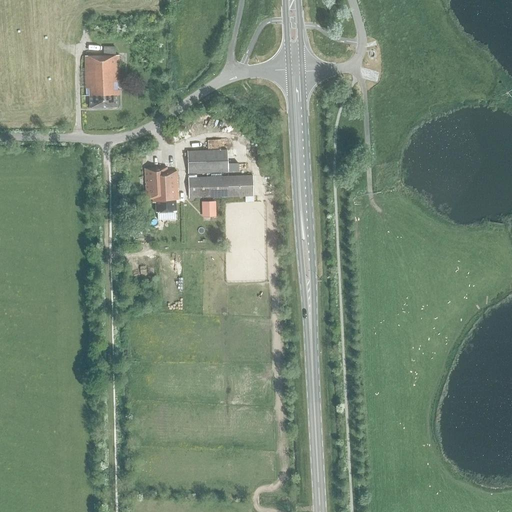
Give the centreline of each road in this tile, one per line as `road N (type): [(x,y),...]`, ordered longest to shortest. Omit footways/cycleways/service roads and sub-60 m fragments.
road 1 (unknown): [(368,163),(339,200),(355,511)]
road 2 (track): [(106,162),(112,511)]
road 3 (primary): [(288,70),(310,339)]
road 4 (primary): [(310,339),(301,70)]
road 5 (unclassified): [(0,137),(126,136),(234,76)]
road 6 (primary): [(319,511),(310,339)]
road 7 (unclassified): [(350,63),(363,90),(369,194),(380,212)]
